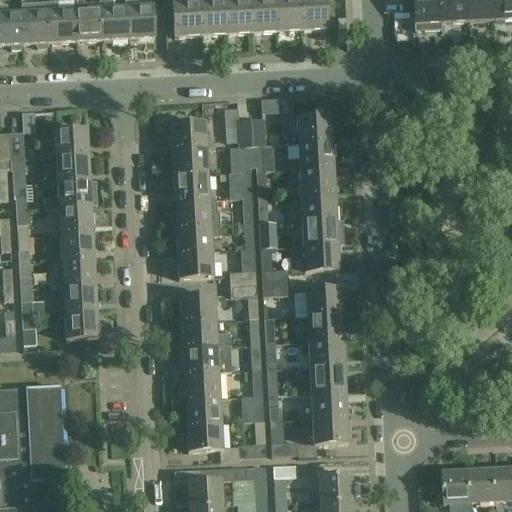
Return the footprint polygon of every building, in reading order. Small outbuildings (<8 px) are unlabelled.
[(123,0),(124,11),(126,43),(153,42),(151,10),(137,10),(136,0),(123,0)] [(411,0),(413,29),(440,28),(438,0),(411,0)] [(463,0),(438,0),(440,28),(465,27),(463,0)] [(463,0),(465,27),(491,25),(489,0),(463,0)] [(511,0),(489,0),(491,25),(511,24),(511,0)] [(298,2),(299,35),(325,34),(323,1),(298,2)] [(299,35),(298,2),(273,3),(274,36),(299,35)] [(274,36),(273,3),(248,4),(249,37),(274,36)] [(223,6),(224,38),(249,37),(248,4),(223,6)] [(22,16),(21,17),(22,48),(35,48),(36,52),(46,51),(47,47),(48,47),(46,15),(48,15),(47,5),(21,7),(22,16)] [(48,47),(75,46),(73,14),(58,15),(57,5),(47,5),(48,15),(46,15),(48,47)] [(72,6),(73,14),(75,46),(100,44),(98,5),(72,6)] [(108,5),(98,5),(100,44),(126,43),(124,11),(108,12),(108,5)] [(198,7),(199,40),(224,38),(223,6),(198,7)] [(199,40),(198,7),(172,8),(174,41),(199,40)] [(0,49),(9,49),(11,53),(20,53),(21,49),(22,48),(21,17),(0,17),(0,49)] [(47,129),(47,114),(22,114),(21,129),(47,129)] [(287,148),(296,148),(331,146),(330,120),(295,122),(296,137),(286,138),(287,148)] [(251,150),(261,150),(264,149),(263,123),(250,124),(251,150)] [(251,150),(250,124),(236,125),(238,151),(241,151),(251,150)] [(213,142),(205,142),(204,127),(169,129),(171,155),(205,153),(214,152),(213,142)] [(56,162),(88,160),(87,133),(55,134),(56,162)] [(22,136),(9,137),(10,164),(23,163),(22,136)] [(0,164),(10,164),(9,137),(0,137),(0,164)] [(289,174),(297,173),(332,171),(331,146),(296,148),(297,163),(289,163),(289,174)] [(251,150),(241,151),(243,176),(249,176),(249,172),(252,171),(251,150)] [(251,150),(252,171),(255,171),(255,176),(262,175),(261,150),(251,150)] [(205,153),(171,155),(172,180),(207,178),(205,153)] [(88,160),(56,162),(57,188),(89,186),(88,160)] [(10,164),(9,173),(9,174),(12,174),(12,189),(25,189),(24,173),(23,163),(10,164)] [(9,173),(10,164),(0,164),(0,188),(6,188),(5,174),(9,173)] [(297,173),(299,199),(334,197),(332,171),(297,173)] [(265,175),(262,175),(255,176),(256,202),(266,201),(265,175)] [(249,176),(243,176),(240,176),(241,202),(251,202),(249,176)] [(173,206),(208,204),(207,178),(172,180),(173,206)] [(44,215),(59,214),(91,213),(90,203),(96,203),(96,186),(89,186),(57,188),(58,203),(44,203),(44,215)] [(13,197),(14,202),(15,216),(26,216),(25,189),(12,189),(13,197)] [(299,199),(300,225),(335,223),(334,197),(299,199)] [(258,227),(267,226),(266,201),(256,202),(258,227)] [(251,202),(241,202),(243,228),(252,227),(251,202)] [(175,231),(209,229),(218,229),(218,216),(215,215),(214,204),(208,204),(173,206),(174,217),(171,219),(171,228),(175,230),(175,231)] [(91,213),(59,214),(60,240),(92,239),(91,213)] [(26,216),(15,216),(16,243),(28,242),(26,216)] [(0,239),(9,239),(8,222),(0,222),(0,239)] [(300,225),(301,250),(336,248),(335,223),(300,225)] [(267,226),(258,227),(259,252),(269,252),(267,226)] [(252,227),(243,228),(244,253),(253,253),(252,227)] [(176,257),(211,255),(209,229),(175,231),(176,257)] [(9,239),(0,239),(0,250),(0,255),(10,255),(9,239)] [(92,239),(60,240),(61,266),(93,265),(92,239)] [(18,269),(29,268),(28,242),(16,243),(18,269)] [(338,274),(336,248),(301,250),(303,276),(338,274)] [(211,255),(176,257),(177,283),(212,281),(211,255)] [(61,266),(62,293),(94,291),(93,265),(61,266)] [(29,268),(18,269),(18,280),(30,280),(29,268)] [(2,290),(12,290),(11,272),(1,273),(2,290)] [(261,287),(287,286),(287,273),(260,274),(261,287)] [(229,289),(255,287),(254,275),(228,276),(229,289)] [(287,286),(261,287),(262,300),(288,299),(287,286)] [(255,287),(229,289),(229,302),(256,300),(255,287)] [(12,290),(2,290),(3,305),(12,305),(12,290)] [(62,293),(63,319),(96,317),(94,291),(62,293)] [(305,321),(340,319),(338,292),(304,294),(305,321)] [(180,328),(214,326),(213,299),(178,301),(180,328)] [(20,305),(21,321),(32,320),(31,305),(20,305)] [(97,342),(96,317),(63,319),(65,344),(97,342)] [(340,319),(305,321),(307,346),(341,344),(340,319)] [(33,347),(32,320),(21,321),(22,348),(33,347)] [(265,348),(274,348),(272,322),(263,323),(265,348)] [(5,339),(14,338),(13,323),(4,324),(5,339)] [(249,349),(258,349),(257,323),(248,323),(249,349)] [(214,326),(180,328),(181,353),(216,351),(214,326)] [(341,344),(307,346),(308,372),(343,370),(341,344)] [(274,348),(265,348),(266,374),(275,373),(274,348)] [(258,349),(249,349),(251,375),(260,374),(258,349)] [(216,351),(181,353),(182,378),(217,376),(230,376),(229,364),(216,365),(216,351)] [(343,370),(308,372),(309,397),(344,396),(343,370)] [(275,373),(266,374),(268,400),(276,399),(275,373)] [(260,374),(251,375),(252,401),(261,400),(260,374)] [(217,376),(182,378),(184,404),(218,402),(217,376)] [(0,511),(64,511),(64,510),(56,510),(55,485),(64,485),(59,390),(24,392),(0,393),(0,511)] [(344,396),(309,397),(311,423),(346,422),(344,396)] [(276,399),(268,400),(269,426),(275,425),(278,424),(276,399)] [(261,400),(252,401),(253,426),(263,426),(261,400)] [(218,402),(184,404),(185,430),(220,428),(218,402)] [(346,422),(311,423),(312,450),(347,448),(346,422)] [(275,425),(269,426),(271,460),(297,459),(296,446),(276,446),(275,425)] [(263,426),(253,426),(254,447),(237,449),(239,462),(265,461),(263,426)] [(220,428),(185,430),(187,456),(221,454),(220,428)] [(274,507),(286,507),(284,482),(295,481),(294,469),(272,470),(274,507)] [(189,486),(190,511),(220,510),(219,485),(248,484),(247,472),(247,470),(203,472),(204,486),(189,486)] [(264,471),(252,471),(247,472),(248,484),(253,483),(254,508),(266,508),(264,471)] [(511,504),(511,474),(493,475),(495,506),(511,504)] [(493,475),(468,477),(470,507),(495,506),(493,475)] [(470,507),(468,477),(443,478),(445,509),(470,507)] [(320,505),(350,504),(349,478),(319,480),(320,505)]
